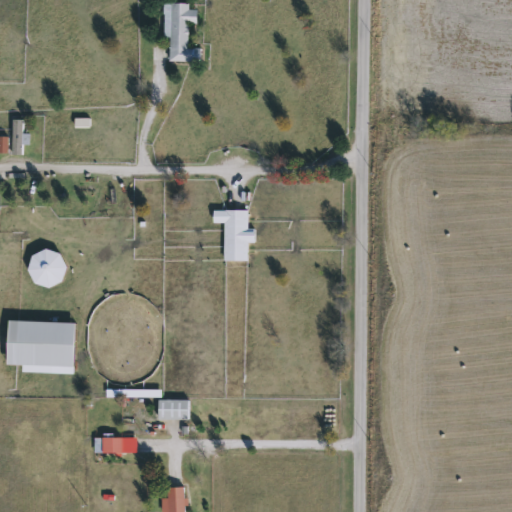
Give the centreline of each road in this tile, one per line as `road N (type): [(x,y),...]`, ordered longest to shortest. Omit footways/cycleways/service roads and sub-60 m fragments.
road 1 (tertiary): [(363,0),(355,511)]
road 2 (residential): [(362,154),(283,172),(0,169)]
